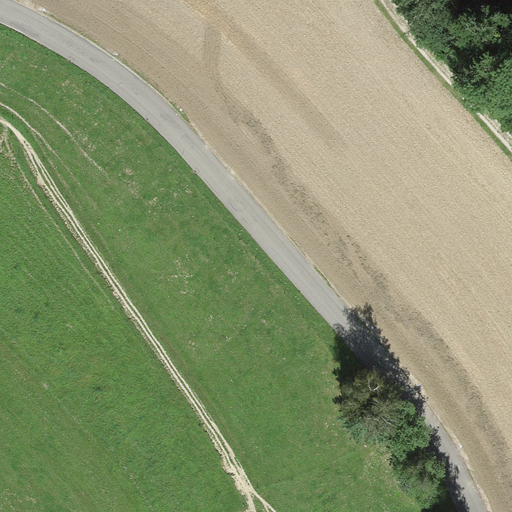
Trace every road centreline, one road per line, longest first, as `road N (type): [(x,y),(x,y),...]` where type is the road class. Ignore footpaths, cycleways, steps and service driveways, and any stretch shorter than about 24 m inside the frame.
road 1 (tertiary): [(472,511),(403,397),(193,145),(63,36),(0,6)]
road 2 (track): [(511,147),(383,0)]
